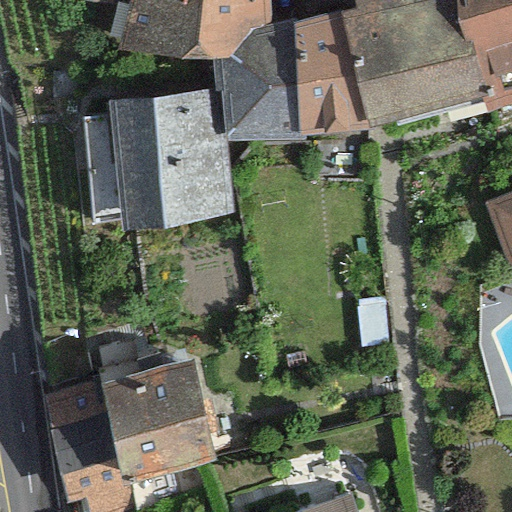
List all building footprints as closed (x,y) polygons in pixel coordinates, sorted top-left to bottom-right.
[(106,0),(128,5),(124,42),(217,46),(226,83),(238,132),(315,134),(314,124),(491,90),(496,107),(511,103),(511,0),(347,0),(281,10),(281,0),(106,0)] [(173,78),(47,90),(60,227),(185,215),(173,78)] [(511,194),(484,205),(510,274),(511,273),(511,194)] [(127,470),(223,451),(202,342),(106,360),(116,409),(127,470)] [(116,409),(56,420),(73,511),(135,511),(127,470),(116,409)] [(271,511),(363,511),(355,486),(271,511)]
